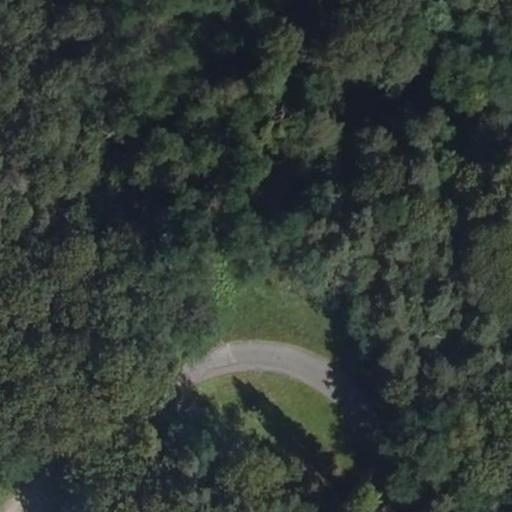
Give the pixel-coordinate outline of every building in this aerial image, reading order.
[(354,32),(368,1),(366,0),(337,0),(328,21),(354,32)] [(465,16),(463,12),(460,8),(456,5),(451,3),(446,3),(442,3),(437,5),(433,8),(430,12),(428,16),(427,21),(427,26),(429,30),(431,34),(435,38),(439,40),(444,42),(449,42),(453,40),(457,38),(461,35),(464,31),(465,26),(466,21),(465,16)] [(445,133),(433,82),(417,86),(420,100),(398,105),(395,91),(379,95),(391,147),(419,140),(445,133)] [(420,100),(417,86),(395,91),(398,105),(420,100)] [(511,152),(511,124),(474,134),(481,161),(511,152)] [(448,148),(445,133),(419,140),(422,155),(448,148)]
